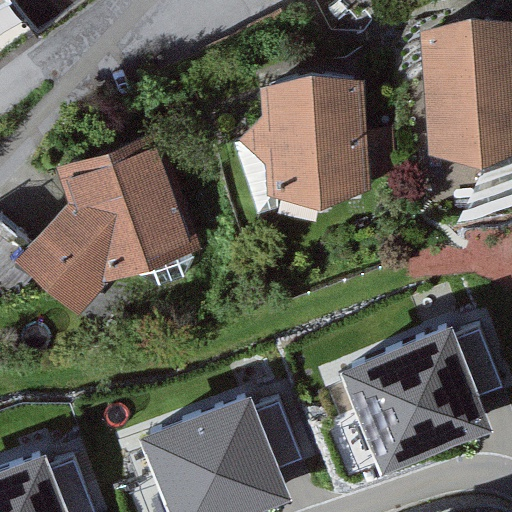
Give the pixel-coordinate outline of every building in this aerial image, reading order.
[(511,7),(497,4),(442,24),(443,151),(497,166),(511,156),(511,7)] [(371,70),(291,80),(297,122),(272,125),(278,170),(282,202),(386,188),(371,70)] [(180,129),(84,160),(84,200),(35,256),(84,315),(125,274),(209,252),(180,129)] [(349,310),(358,343),(395,334),(386,300),(349,310)] [(447,338),(351,375),(386,466),(482,429),(447,338)] [(246,403),(148,440),(175,511),(235,511),(281,495),(246,403)] [(60,511),(40,460),(0,476),(0,511),(60,511)]
